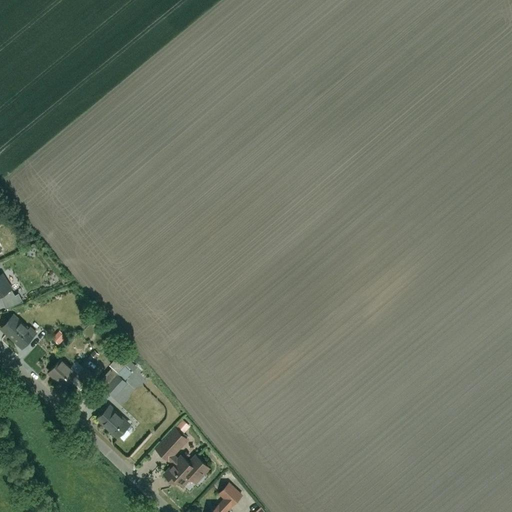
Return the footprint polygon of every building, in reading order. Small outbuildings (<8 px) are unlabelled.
[(0,296),(3,300),(15,293),(5,277),(0,280),(0,296)] [(41,313),(33,320),(41,329),(49,322),(41,313)] [(15,316),(3,329),(24,349),(36,336),(15,316)] [(61,330),(52,338),(61,347),(70,339),(61,330)] [(124,351),(111,366),(119,373),(132,358),(124,351)] [(62,358),(51,374),(67,386),(79,370),(62,358)] [(83,372),(74,384),(84,393),(94,381),(83,372)] [(105,391),(115,401),(131,384),(121,374),(105,391)] [(113,407),(101,421),(121,439),(133,425),(113,407)] [(178,427),(157,451),(171,463),(192,439),(178,427)] [(181,482),(187,488),(195,479),(199,484),(215,467),(204,456),(199,461),(189,451),(165,474),(177,486),(181,482)] [(231,482),(220,494),(235,508),(247,496),(231,482)]
